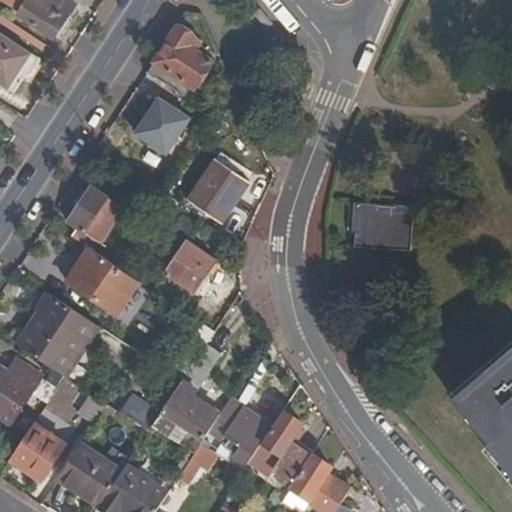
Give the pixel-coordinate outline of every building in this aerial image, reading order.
[(65,22),(76,6),(67,0),(28,0),(19,15),(60,43),(71,26),(65,22)] [(196,39),(178,27),(148,73),(177,93),(184,84),(193,90),(211,63),(190,49),(196,39)] [(25,76),(36,60),(0,35),(0,82),(12,91),(24,75),(25,76)] [(201,119),(166,96),(140,136),(175,159),(201,119)] [(224,224),(249,185),(216,163),(191,202),(224,224)] [(67,224),(76,230),(71,238),(89,250),(92,252),(122,209),(92,189),(67,224)] [(356,233),(356,246),(412,249),(413,206),(354,203),(353,233),(356,233)] [(218,264),(187,244),(166,274),(198,295),(218,264)] [(67,282),(116,315),(138,283),(92,252),(89,250),(67,282)] [(35,312),(43,318),(22,350),(53,371),(65,379),(67,380),(100,329),(47,294),(35,312)] [(216,333),(204,326),(171,376),(183,383),(208,345),(216,333)] [(208,345),(183,383),(162,415),(154,427),(168,436),(177,424),(204,442),(205,439),(210,433),(221,416),(194,397),(222,355),(208,345)] [(486,441),(484,442),(511,475),(511,351),(453,400),(486,441)] [(0,419),(9,425),(32,392),(49,403),(52,398),(55,395),(42,385),(38,382),(40,380),(15,364),(7,375),(0,369),(0,419)] [(65,379),(53,371),(42,385),(55,395),(63,383),(65,379)] [(55,395),(52,398),(77,415),(80,410),(88,399),(63,383),(55,395)] [(88,399),(80,410),(98,423),(109,407),(90,395),(88,399)] [(162,415),(136,398),(123,416),(149,434),(154,427),(162,415)] [(233,399),(221,416),(210,433),(223,443),(227,438),(242,449),(234,460),(247,469),(251,463),(274,428),(233,399)] [(285,412),(274,428),(251,463),(270,476),(275,471),(296,485),(315,459),(296,446),(308,428),(285,412)] [(68,443),(36,422),(11,460),(43,481),(68,443)] [(205,439),(204,442),(202,444),(208,448),(212,444),(205,439)] [(195,455),(191,461),(180,478),(189,484),(212,451),(208,448),(202,444),(195,455)] [(124,473),(82,446),(58,482),(99,510),(124,473)] [(129,465),(124,473),(99,510),(102,511),(157,511),(180,478),(191,461),(186,457),(165,489),(129,465)] [(315,459),(296,485),(291,491),(319,511),(338,511),(342,508),(351,494),(329,477),(335,471),(316,457),(315,459)]
